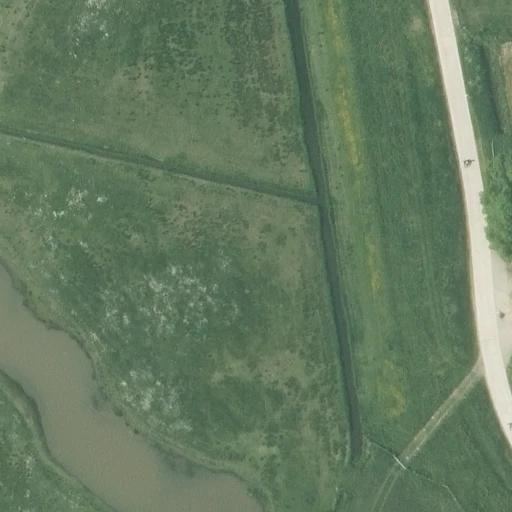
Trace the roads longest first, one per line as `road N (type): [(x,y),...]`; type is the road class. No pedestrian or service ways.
road 1 (unclassified): [(511,423),(488,338),(476,203),(438,0)]
road 2 (track): [(381,511),(398,465),(480,368),(493,365)]
